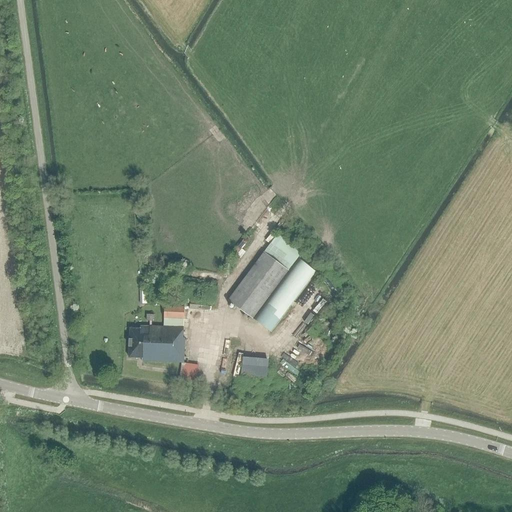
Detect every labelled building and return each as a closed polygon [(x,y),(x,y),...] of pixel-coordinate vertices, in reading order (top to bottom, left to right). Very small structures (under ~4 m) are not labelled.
[(302,252),(277,234),(227,300),(252,319),(302,252)] [(315,272),(298,259),(253,319),(270,332),(315,272)] [(232,265),(225,263),(221,273),(228,276),(232,265)] [(183,327),(184,308),(186,308),(187,301),(164,300),(164,306),(163,326),(149,326),(140,326),(140,329),(130,328),(129,339),(129,346),(128,357),(141,358),(141,361),(184,363),(185,338),(183,338),(183,327)] [(269,378),(270,361),(243,360),(242,377),(269,378)]
